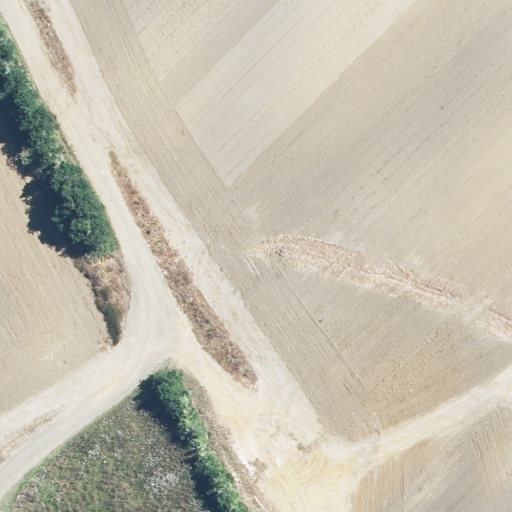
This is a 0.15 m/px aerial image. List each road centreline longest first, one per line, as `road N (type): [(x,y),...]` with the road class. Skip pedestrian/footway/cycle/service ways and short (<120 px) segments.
road 1 (track): [(0,491),(21,465),(136,379),(158,350),(157,300),(7,0)]
road 2 (track): [(511,355),(321,446),(263,442),(216,403),(157,321)]
